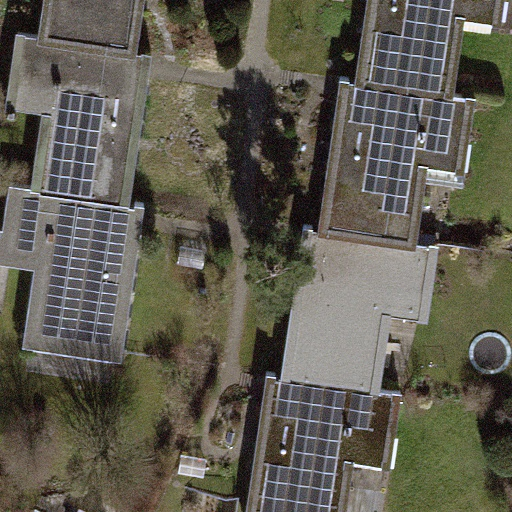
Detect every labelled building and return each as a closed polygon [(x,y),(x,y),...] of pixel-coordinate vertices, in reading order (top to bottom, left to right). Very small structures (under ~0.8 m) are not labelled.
[(57,0),(50,46),(143,59),(151,0),(57,0)] [(391,0),(378,89),(459,101),(471,20),(505,25),(509,0),(391,0)] [(50,46),(32,43),(23,108),(54,113),(42,196),(135,209),(155,71),(156,61),(143,59),(50,46)] [(378,89),(353,86),(353,91),(331,237),(421,250),(434,167),(472,173),(483,105),(459,101),(378,89)] [(42,196),(17,192),(8,260),(46,266),(34,348),(127,361),(147,223),(148,211),(135,209),(42,196)] [(331,237),(313,234),(292,378),(392,393),(402,327),(436,332),(448,254),(421,250),(331,237)] [(274,375),(253,511),(356,511),(363,470),(408,477),(420,397),(392,393),(292,378),(274,375)]
